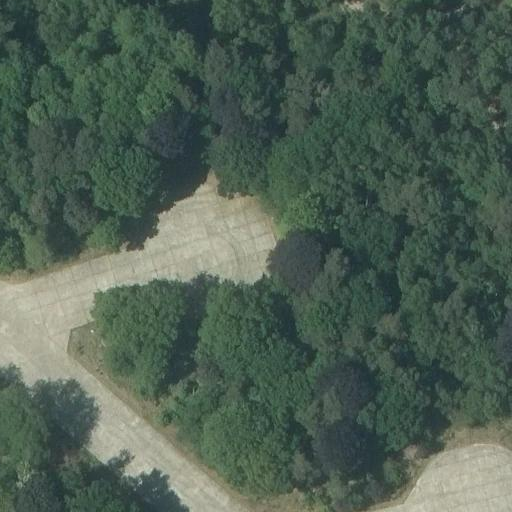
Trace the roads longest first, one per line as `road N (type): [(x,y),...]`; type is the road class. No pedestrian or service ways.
road 1 (unknown): [(0,345),(196,511)]
road 2 (track): [(352,0),(453,26),(511,164)]
